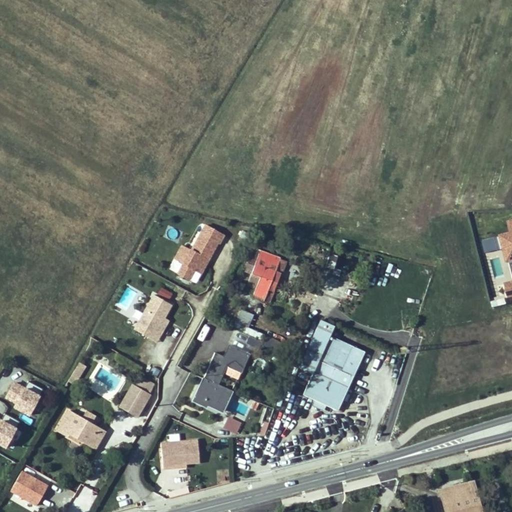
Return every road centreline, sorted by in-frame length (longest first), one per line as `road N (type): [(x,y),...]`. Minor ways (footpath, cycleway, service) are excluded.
road 1 (secondary): [(511,429),(188,511)]
road 2 (residential): [(159,511),(134,479),(133,464),(178,380)]
